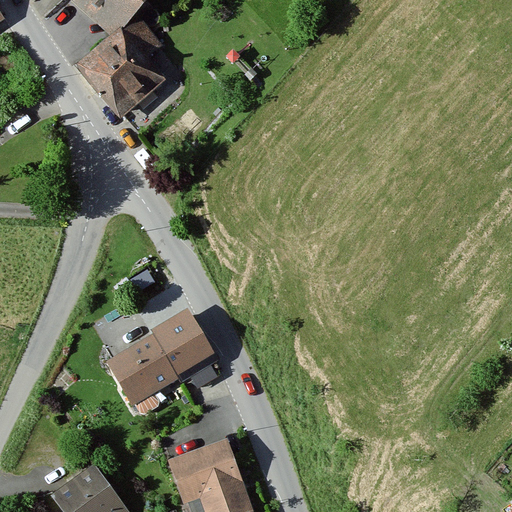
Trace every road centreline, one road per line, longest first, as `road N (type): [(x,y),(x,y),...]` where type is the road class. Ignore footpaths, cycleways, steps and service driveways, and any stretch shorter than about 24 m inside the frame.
road 1 (residential): [(293,511),(235,359),(194,279),(111,156)]
road 2 (residential): [(111,156),(52,321),(0,435)]
road 3 (residential): [(21,0),(111,156)]
